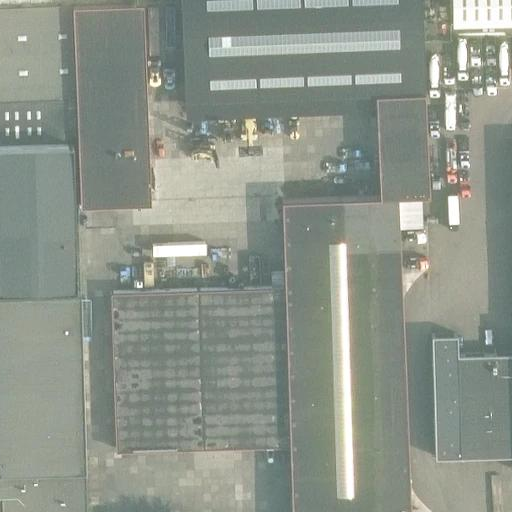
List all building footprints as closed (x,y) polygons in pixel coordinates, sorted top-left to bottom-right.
[(289,444),(291,511),(410,511),(397,196),(428,194),(424,91),(420,0),(181,0),(185,101),(376,93),(380,196),(282,199),(285,286),(113,292),(118,450),(289,444)] [(511,23),(511,0),(455,0),(456,25),(511,23)] [(73,4),(77,99),(78,138),(80,204),(150,202),(143,2),(131,3),(73,4)] [(73,4),(0,6),(0,101),(77,99),(73,4)] [(78,138),(77,99),(0,101),(0,140),(73,139),(78,138)] [(0,289),(76,287),(73,141),(73,139),(0,140),(0,289)] [(81,291),(0,293),(0,506),(2,507),(1,511),(40,511),(87,511),(81,291)] [(511,352),(457,354),(457,334),(431,335),(435,457),(511,454),(511,352)]
